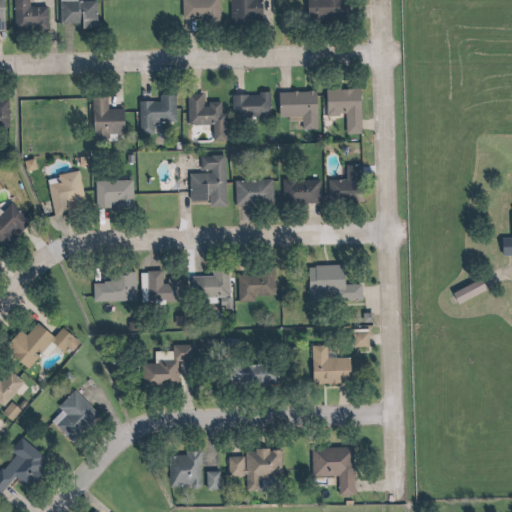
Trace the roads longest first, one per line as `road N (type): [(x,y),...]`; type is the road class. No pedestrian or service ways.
road 1 (residential): [(372,0),(386,496)]
road 2 (residential): [(0,295),(35,259),(64,244),(379,235)]
road 3 (residential): [(374,52),(0,67)]
road 4 (residential): [(51,511),(117,442),(152,423),(201,415),(385,414)]
